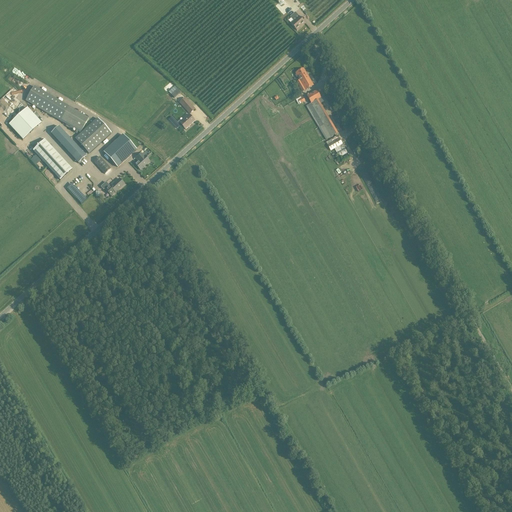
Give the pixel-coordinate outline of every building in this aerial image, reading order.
[(296,31),(304,24),(295,13),(290,17),(294,21),(291,24),(296,31)] [(303,69),(295,74),(302,84),(298,86),(302,93),(313,86),(303,69)] [(175,99),(181,93),(174,86),(168,92),(175,99)] [(80,133),(89,119),(34,87),(26,101),(80,133)] [(316,91),(307,97),(311,104),(308,106),(320,127),(327,139),(337,133),(330,121),(317,100),(321,98),(316,91)] [(189,114),(195,109),(185,98),(180,103),(189,114)] [(23,140),(41,123),(27,108),(9,125),(23,140)] [(185,130),(195,121),(189,115),(181,122),(179,123),(180,124),(185,130)] [(172,120),(170,121),(177,129),(180,126),(179,124),(180,124),(179,123),(181,122),(180,120),(177,123),(172,117),(171,118),(172,120)] [(89,154),(111,134),(97,119),(75,139),(89,154)] [(59,127),(51,134),(78,164),(86,156),(59,127)] [(136,150),(123,135),(104,152),(117,167),(128,157),(136,150)] [(339,139),(327,145),(331,151),(342,144),(339,139)] [(60,181),(72,170),(45,140),(33,151),(60,181)] [(339,158),(347,153),(345,149),(337,153),(339,158)] [(138,162),(135,165),(140,170),(149,162),(144,156),(144,157),(141,154),(136,159),(138,162)] [(105,174),(111,169),(100,157),(94,163),(105,174)] [(106,182),(101,187),(103,190),(105,188),(106,189),(105,190),(108,193),(109,195),(110,195),(110,196),(114,192),(115,193),(124,185),(119,179),(110,187),(109,186),(106,182)] [(82,204),(88,199),(73,183),(67,188),(82,204)]
